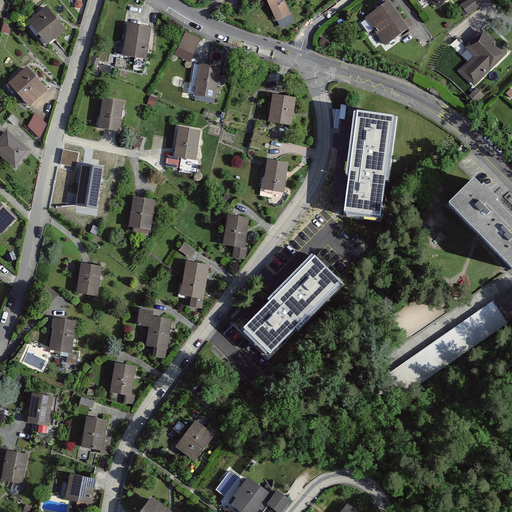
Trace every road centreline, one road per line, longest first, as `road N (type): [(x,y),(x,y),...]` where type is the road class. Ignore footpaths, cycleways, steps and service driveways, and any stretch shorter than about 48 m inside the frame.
road 1 (residential): [(317,61),(324,124),(312,181),(136,421),(108,511)]
road 2 (residential): [(96,0),(0,345)]
road 3 (residential): [(317,61),(421,98),(511,175)]
road 4 (residential): [(167,0),(216,28),(298,56)]
road 5 (residential): [(293,511),(321,483),(347,476),(367,484),(385,511)]
